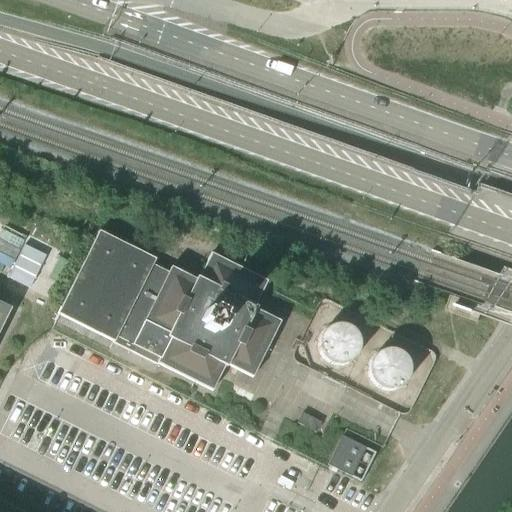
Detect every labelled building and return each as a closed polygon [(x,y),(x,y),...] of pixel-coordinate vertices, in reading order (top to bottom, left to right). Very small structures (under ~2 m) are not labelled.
[(252,379),(257,369),(280,323),(254,310),(255,308),(253,307),(266,282),(209,254),(197,279),(195,279),(195,280),(169,267),(167,273),(152,265),(154,260),(97,231),(56,315),(113,343),(115,339),(156,360),(154,364),(211,392),(224,366),(225,367),(226,366),(252,379)] [(0,329),(10,309),(0,304),(0,329)] [(320,362),(356,363),(358,325),(322,324),(320,362)] [(366,378),(402,392),(415,358),(379,344),(366,378)] [(320,424),(301,414),(296,423),(315,433),(320,424)] [(326,466),(359,482),(373,453),(340,437),(326,466)]
